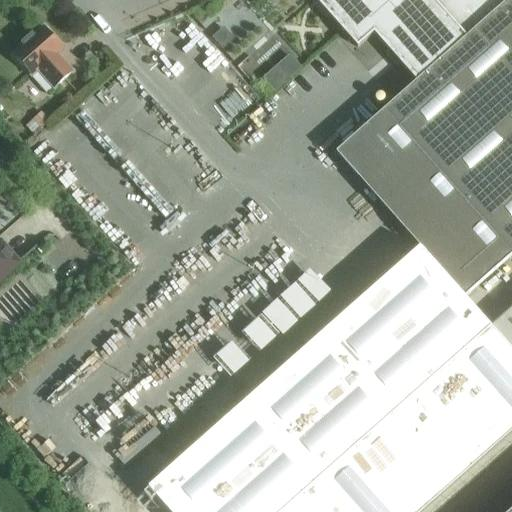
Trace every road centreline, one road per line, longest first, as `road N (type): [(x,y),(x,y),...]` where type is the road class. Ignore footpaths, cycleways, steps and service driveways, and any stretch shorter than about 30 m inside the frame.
road 1 (unknown): [(242,184),(71,337),(18,402),(21,424),(40,447),(119,511)]
road 2 (unknown): [(242,184),(323,278),(384,312),(425,324),(472,305),(511,275)]
road 3 (unknown): [(242,184),(348,77)]
